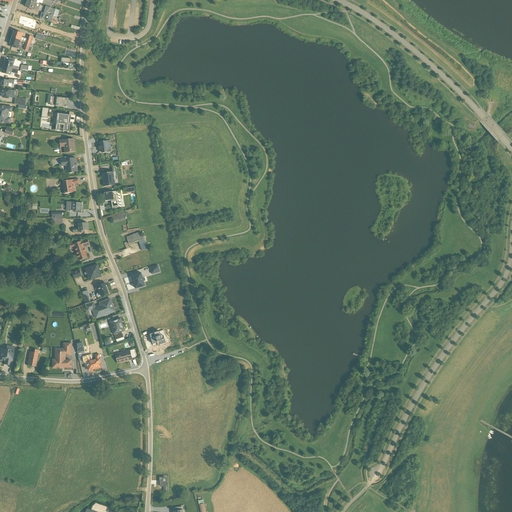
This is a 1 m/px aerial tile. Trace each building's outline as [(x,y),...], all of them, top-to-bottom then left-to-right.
[(27,1),(25,8),(38,12),(41,5),(27,1)] [(59,11),(46,7),(44,14),(42,13),(40,19),(57,24),(58,22),(53,21),(54,16),(57,17),(59,11)] [(22,17),(20,25),(36,30),(36,27),(39,28),(40,23),(22,17)] [(74,38),(76,32),(69,30),(67,36),(74,38)] [(23,34),(14,31),(12,38),(30,44),(31,42),(32,42),(33,38),(28,36),(27,39),(22,37),(23,34)] [(21,41),(12,38),(9,45),(13,47),(13,48),(18,50),(21,41)] [(26,43),(23,50),(28,52),(29,48),(32,49),(33,45),(26,43)] [(23,70),(31,71),(32,67),(29,66),(23,66),(20,65),(21,62),(17,61),(18,60),(9,58),(9,61),(5,60),(3,67),(22,72),(23,70)] [(11,76),(20,78),(22,72),(3,67),(2,74),(11,77),(11,76)] [(0,89),(0,97),(3,97),(3,99),(9,100),(9,98),(11,99),(15,99),(15,105),(27,106),(28,100),(16,98),(17,92),(0,89)] [(57,95),(53,94),(52,97),(51,106),(66,108),(67,108),(68,100),(69,100),(69,99),(57,98),(57,95)] [(12,113),(13,108),(0,105),(0,123),(11,125),(12,118),(9,118),(9,116),(9,113),(12,113)] [(56,131),(69,132),(71,116),(55,114),(53,125),(56,125),(56,131)] [(65,154),(75,153),(74,139),(60,141),(60,146),(60,148),(64,148),(65,154)] [(109,141),(99,143),(100,147),(99,147),(100,152),(102,152),(102,154),(112,152),(111,149),(109,149),(109,141)] [(76,159),(61,160),(62,167),(65,167),(66,174),(78,172),(77,167),(76,164),(76,159)] [(104,187),(115,186),(113,172),(102,174),(103,178),(104,178),(104,182),(103,182),(104,187)] [(62,182),(64,195),(76,193),(75,185),(80,184),(79,179),(74,180),(62,182)] [(119,191),(104,194),(106,202),(111,201),(113,209),(122,207),(119,191)] [(67,202),(66,212),(71,212),(71,211),(75,212),(75,213),(82,214),(82,203),(67,202)] [(63,226),(63,217),(63,213),(52,213),(52,217),(52,222),(54,222),(55,226),(63,226)] [(111,218),(113,224),(127,220),(126,213),(111,218)] [(73,229),(73,234),(84,233),(84,231),(88,231),(88,223),(78,224),(79,228),(73,229)] [(140,232),(126,237),(129,245),(138,241),(142,251),(147,249),(140,232)] [(75,248),(79,261),(88,258),(84,248),(90,246),(88,239),(78,243),(78,242),(69,244),(71,249),(75,248)] [(123,258),(126,266),(130,265),(130,266),(138,263),(134,254),(123,258)] [(102,277),(98,264),(85,269),(90,282),(102,277)] [(82,277),(80,269),(72,272),(74,280),(82,277)] [(141,274),(132,276),(136,289),(145,286),(141,274)] [(109,294),(105,283),(101,285),(101,283),(97,286),(99,293),(97,294),(98,298),(109,294)] [(91,303),(88,291),(82,292),(85,304),(91,303)] [(96,319),(116,312),(111,299),(99,303),(100,306),(95,307),(93,302),(85,305),(87,312),(92,310),(96,319)] [(117,343),(125,341),(122,332),(125,331),(121,318),(109,322),(114,335),(117,343)] [(162,331),(150,335),(152,345),(158,343),(165,339),(162,331)] [(113,344),(111,337),(108,338),(109,341),(104,343),(106,346),(113,344)] [(71,368),(71,360),(66,360),(66,356),(67,356),(67,355),(69,355),(69,356),(72,356),(72,343),(63,343),(63,349),(55,349),(55,360),(53,360),(53,368),(62,368),(62,365),(64,365),(64,367),(71,368)] [(12,362),(14,347),(6,346),(5,350),(0,349),(0,350),(0,361),(1,362),(2,361),(4,361),(3,365),(10,366),(11,362),(12,362)] [(136,349),(115,355),(118,363),(132,360),(132,359),(135,358),(134,354),(137,353),(136,349)] [(29,352),(27,366),(35,367),(38,351),(34,350),(34,353),(29,352)] [(93,361),(95,369),(101,368),(100,364),(101,363),(99,354),(94,355),(95,360),(93,361)] [(88,357),(84,358),(86,367),(88,367),(89,371),(95,369),(93,361),(90,361),(88,357)]
